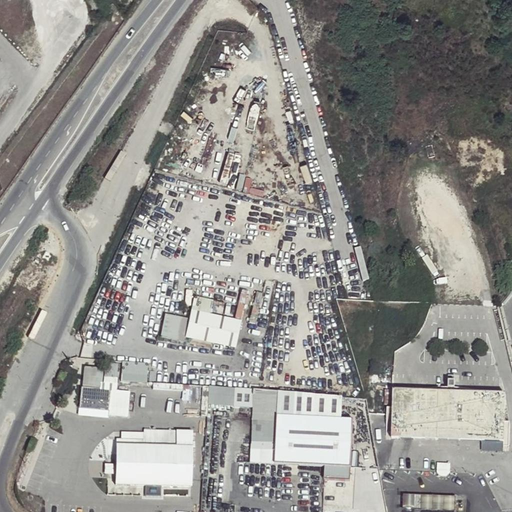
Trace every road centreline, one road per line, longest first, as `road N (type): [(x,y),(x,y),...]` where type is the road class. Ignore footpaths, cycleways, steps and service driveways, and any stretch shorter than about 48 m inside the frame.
road 1 (primary): [(37,206),(183,0)]
road 2 (unclassified): [(37,206),(71,233),(76,256),(17,397)]
road 3 (primary): [(160,0),(35,163)]
road 4 (track): [(486,325),(484,284),(429,184)]
